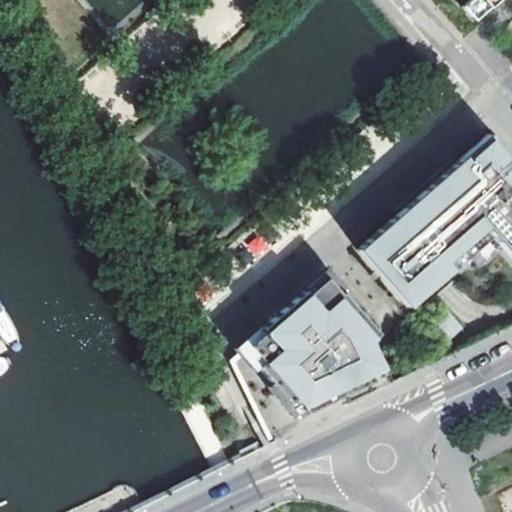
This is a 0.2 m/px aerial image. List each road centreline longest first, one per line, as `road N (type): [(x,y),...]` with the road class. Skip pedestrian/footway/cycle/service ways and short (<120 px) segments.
road 1 (residential): [(194,511),(281,472),(381,457)]
road 2 (residential): [(381,457),(415,418),(511,369)]
